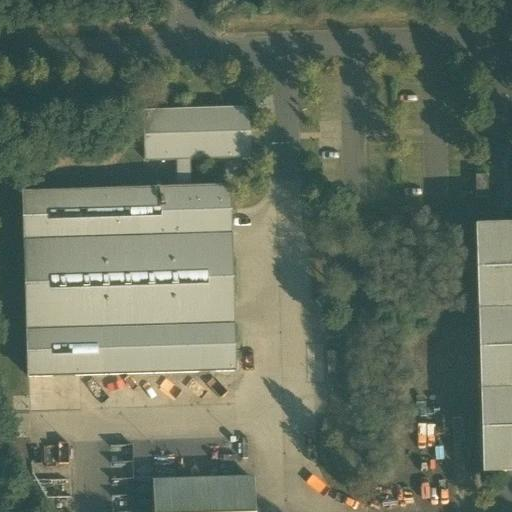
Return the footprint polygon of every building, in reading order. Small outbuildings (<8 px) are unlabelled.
[(177,191),(22,195),(28,378),(233,372),(228,189),(191,190),(190,160),(249,158),(248,110),(144,113),(145,162),(176,161),(177,191)] [(486,176),(474,176),(475,198),(487,198),(486,176)] [(511,228),(475,230),(483,475),(511,473),(511,228)] [(338,373),(337,351),(329,352),(329,373),(338,373)] [(212,482),(193,483),(193,482),(192,482),(192,483),(173,484),(173,482),(172,482),(172,484),(152,484),(152,511),(253,511),(253,481),(233,482),(233,481),(232,481),(232,482),(213,482),(213,481),(212,481),(212,482)]
